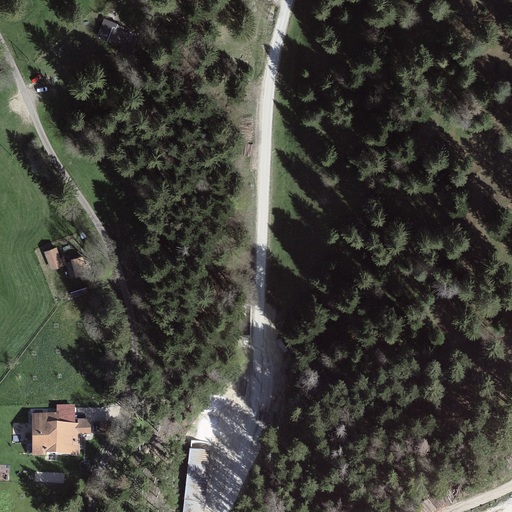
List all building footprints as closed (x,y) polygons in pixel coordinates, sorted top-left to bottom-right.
[(110,40),(124,46),(129,35),(122,32),(124,29),(118,26),(117,30),(115,29),(110,40)] [(53,270),(65,264),(63,258),(60,259),(55,249),(46,253),(53,270)] [(74,260),(77,276),(90,272),(88,265),(85,266),(83,258),(74,260)] [(57,418),(36,417),(36,459),(79,459),(79,449),(84,449),(83,444),(79,444),(79,438),(92,438),(91,424),(79,424),(79,429),(57,429),(57,418)] [(111,427),(103,427),(102,438),(111,438),(111,427)] [(204,511),(211,446),(193,444),(185,511),(204,511)]
